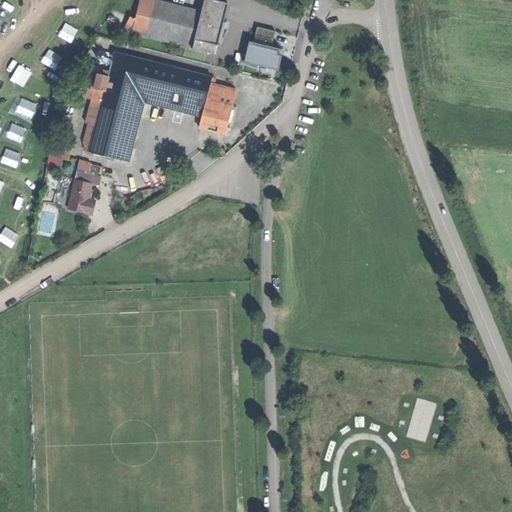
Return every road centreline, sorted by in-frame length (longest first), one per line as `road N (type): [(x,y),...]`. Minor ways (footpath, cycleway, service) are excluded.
road 1 (unclassified): [(293,108),(267,204),(275,511)]
road 2 (tertiary): [(386,17),(411,136),(511,381)]
road 3 (unclassified): [(293,108),(197,187),(0,301)]
